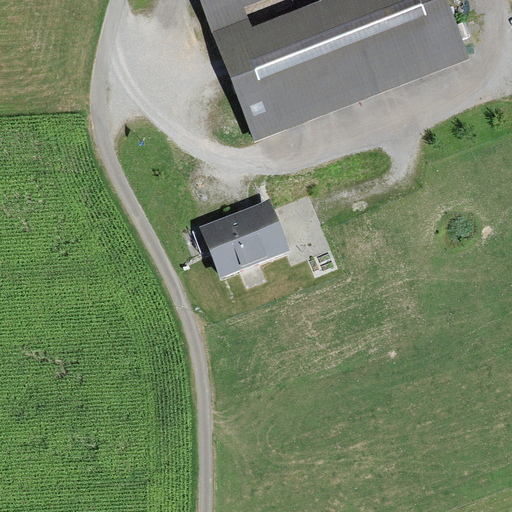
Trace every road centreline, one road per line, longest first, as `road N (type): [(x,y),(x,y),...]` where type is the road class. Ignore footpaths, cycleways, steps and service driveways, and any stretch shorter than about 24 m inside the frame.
road 1 (track): [(103,67),(168,73),(218,181),(507,76),(478,0)]
road 2 (track): [(206,511),(195,340),(102,132),(103,67),(118,0)]
road 3 (track): [(391,118),(404,169),(308,214)]
